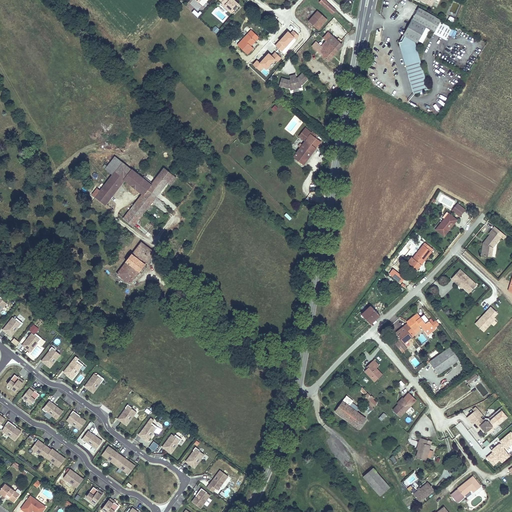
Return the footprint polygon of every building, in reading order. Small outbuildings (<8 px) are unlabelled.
[(232,13),(241,2),(237,0),(217,0),(232,13)] [(332,14),(336,10),(324,0),(321,0),(319,2),(332,14)] [(307,3),(299,13),(308,21),(317,12),(307,3)] [(406,32),(407,33),(405,37),(402,39),(416,89),(431,84),(417,38),(422,41),(424,37),(421,35),(423,31),(425,28),(429,30),(427,34),(431,35),(434,28),(437,29),(443,18),(420,5),(406,32)] [(196,8),(192,11),(197,17),(201,13),(196,8)] [(297,16),(289,24),(299,33),(301,30),(307,36),(304,38),(304,39),(307,42),(313,36),(313,35),(326,21),(326,20),(326,19),(318,12),(317,12),(308,21),(299,13),(296,16),(297,16)] [(454,37),(458,30),(453,28),(450,35),(454,37)] [(252,30),(238,45),(247,54),(253,48),(251,46),(250,45),(254,40),(255,41),(259,37),(252,30)] [(301,30),(299,33),(300,34),(304,38),(307,36),(301,30)] [(313,40),(309,45),(328,61),(342,46),(327,33),(322,39),(326,41),(321,47),(313,40)] [(283,55),(286,58),(303,40),(296,34),(281,50),(284,53),(283,55)] [(252,64),(260,70),(263,66),(267,68),(275,58),(278,61),(282,56),(275,51),(273,53),(269,50),(260,61),(257,58),(252,64)] [(296,75),(291,77),(292,80),(290,81),(283,78),(282,83),(283,83),(282,86),(291,89),(292,90),(302,88),(302,86),(307,81),(306,80),(308,78),(304,74),(299,78),(300,79),(298,80),(297,79),(296,75)] [(294,158),(304,165),(312,154),(311,153),(315,148),(306,141),(303,146),(301,144),(299,146),(301,148),(294,158)] [(123,163),(96,197),(105,204),(124,179),(144,194),(124,219),(134,226),(167,183),(163,180),(163,179),(158,176),(151,185),(123,163)] [(460,207),(467,212),(471,207),(464,202),(460,207)] [(440,226),(449,232),(461,217),(451,211),(448,216),(440,226)] [(493,232),(486,240),(485,252),(492,253),(493,249),(495,250),(496,244),(504,234),(506,235),(509,232),(497,223),(492,231),(493,232)] [(428,239),(427,241),(435,247),(436,248),(437,246),(428,239)] [(417,252),(412,259),(419,264),(425,263),(427,260),(426,259),(435,247),(427,241),(418,253),(417,252)] [(126,262),(117,274),(129,284),(139,272),(145,264),(154,252),(141,242),(132,254),(126,262)] [(400,283),(405,277),(393,268),(389,273),(400,283)] [(480,286),(463,270),(455,279),(465,289),(466,288),(468,290),(472,294),(480,286)] [(407,276),(404,280),(412,286),(415,282),(407,276)] [(369,310),(376,319),(386,310),(379,301),(369,310)] [(484,320),(483,319),(476,325),(484,333),(497,320),(495,319),(499,315),(492,309),(489,313),(490,314),(484,320)] [(417,311),(408,318),(415,327),(421,322),(426,327),(433,321),(425,311),(420,315),(417,311)] [(11,338),(22,324),(16,319),(15,320),(12,318),(2,331),(11,338)] [(397,329),(405,339),(413,333),(405,323),(397,329)] [(30,354),(41,340),(35,335),(34,337),(31,334),(21,347),(30,354)] [(392,339),(403,352),(408,348),(397,335),(392,339)] [(431,358),(440,371),(462,357),(452,343),(431,358)] [(61,356),(52,348),(48,352),(49,353),(40,362),(50,370),(61,356)] [(376,362),(380,359),(375,353),(371,356),(373,359),(365,365),(375,376),(382,370),(376,362)] [(71,381),(83,366),(77,361),(76,362),(73,360),(63,374),(71,381)] [(479,374),(475,369),(465,377),(468,381),(479,374)] [(93,395),(104,380),(98,375),(97,376),(94,374),(84,388),(93,395)] [(20,379),(15,375),(6,386),(11,390),(15,394),(25,381),(21,378),(20,379)] [(35,390),(31,387),(21,399),(31,407),(39,396),(34,392),(35,390)] [(337,407),(359,428),(368,419),(361,413),(351,403),(356,398),(351,392),(337,407)] [(370,393),(367,396),(373,403),(376,407),(380,404),(370,393)] [(397,414),(414,403),(412,400),(408,402),(405,397),(398,401),(391,405),(397,414)] [(64,412),(50,401),(42,410),(45,413),(46,412),(57,421),(64,412)] [(478,404),(466,412),(471,419),(474,418),(478,424),(479,423),(483,429),(487,427),(489,429),(493,426),(492,425),(502,418),(498,411),(491,416),(488,419),(483,417),(480,413),(482,411),(478,404)] [(126,427),(137,413),(127,405),(124,409),(125,410),(117,420),(126,427)] [(361,413),(368,419),(373,414),(367,407),(361,413)] [(503,408),(498,411),(502,418),(508,414),(503,408)] [(86,421),(73,412),(66,422),(79,431),(86,421)] [(378,418),(382,421),(387,415),(384,412),(378,418)] [(15,442),(22,432),(8,422),(1,432),(15,442)] [(150,425),(148,423),(138,437),(147,443),(158,428),(152,424),(150,425)] [(468,440),(472,436),(461,423),(456,426),(468,440)] [(102,442),(88,431),(81,441),(85,444),(86,443),(95,450),(102,442)] [(511,446),(511,433),(511,432),(499,442),(500,444),(491,452),(492,453),(486,458),(493,467),(499,462),(501,464),(510,457),(506,451),(511,446)] [(419,434),(415,445),(417,446),(414,453),(424,456),(428,441),(424,440),(426,436),(419,434)] [(171,456),(182,441),(175,436),(174,437),(171,435),(161,449),(171,456)] [(45,459),(52,450),(38,440),(30,450),(45,460),(45,459)] [(149,448),(154,451),(159,444),(154,441),(149,448)] [(114,466),(122,456),(108,446),(101,456),(114,466)] [(66,459),(53,449),(52,450),(45,459),(58,469),(66,459)] [(205,456),(196,449),(185,463),(194,470),(205,456)] [(122,456),(114,466),(128,477),(136,467),(122,456)] [(381,494),(392,486),(377,465),(366,473),(381,494)] [(83,479),(70,470),(63,480),(77,489),(83,479)] [(229,477),(220,471),(206,489),(213,494),(216,490),(219,493),(221,489),(221,488),(229,477)] [(471,474),(455,485),(460,492),(468,487),(470,489),(478,484),(471,474)] [(38,487),(42,481),(37,478),(33,484),(38,487)] [(412,489),(408,493),(415,500),(428,487),(421,480),(414,487),(412,489)] [(10,496),(9,498),(13,501),(19,494),(5,483),(0,489),(0,492),(5,496),(7,494),(10,496)] [(103,495),(93,488),(86,499),(90,502),(90,503),(95,507),(103,495)] [(211,497),(202,490),(191,503),(201,510),(211,497)] [(30,496),(21,508),(26,511),(30,511),(33,509),(37,511),(40,511),(45,507),(30,496)] [(114,503),(110,499),(101,511),(115,511),(119,507),(114,504),(114,503)]
